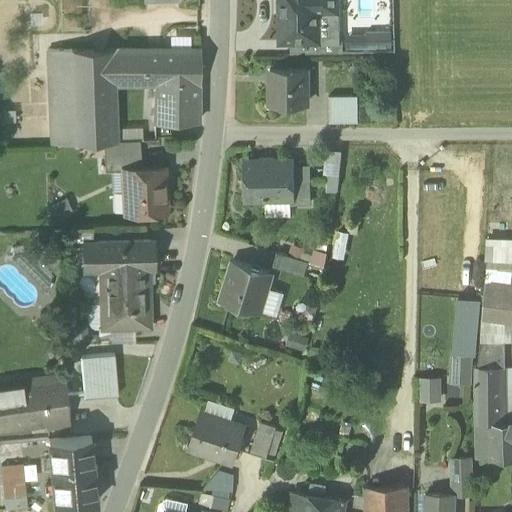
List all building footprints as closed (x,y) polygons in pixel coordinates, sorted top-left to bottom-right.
[(290,40),(318,40),(318,39),(317,10),(335,10),(335,0),(279,0),(280,40),(290,40)] [(322,39),(322,43),(336,43),(336,40),(335,10),(317,10),(318,39),(322,39)] [(169,36),(169,50),(190,50),(190,36),(169,36)] [(394,38),(342,40),(342,52),(394,51),(394,38)] [(290,52),(322,52),(322,43),(322,39),(318,39),(318,40),(290,40),(290,52)] [(342,40),(336,40),(336,43),(322,43),(322,52),(342,52),(342,40)] [(154,50),(108,51),(109,85),(116,85),(153,84),(154,50)] [(169,50),(154,50),(153,84),(197,83),(197,50),(190,50),(169,50)] [(50,144),(74,143),(70,51),(46,51),(50,144)] [(108,51),(70,51),(74,143),(102,142),(111,141),(109,85),(108,51)] [(271,102),(306,102),(306,81),(304,81),(304,70),(306,70),(306,68),(270,68),(270,70),(273,70),(273,82),(271,82),(271,102)] [(153,84),(152,121),(197,119),(197,83),(153,84)] [(117,127),(116,85),(109,85),(111,141),(117,141),(117,127)] [(329,121),(358,121),(357,94),(329,94),(329,121)] [(142,126),(117,127),(117,141),(138,140),(142,140),(142,126)] [(102,142),(104,170),(110,170),(122,169),(122,167),(140,167),(138,140),(117,141),(111,141),(102,142)] [(325,172),(338,173),(342,149),(325,147),(322,171),(325,172)] [(247,160),(247,197),(265,197),(289,197),(290,197),(290,187),(290,163),(289,159),(247,160)] [(290,187),(309,187),(308,163),(290,163),(290,187)] [(123,192),(124,211),(164,210),(162,166),(140,167),(122,167),(122,169),(127,169),(127,187),(123,192)] [(122,169),(110,170),(111,192),(123,192),(127,187),(127,169),(122,169)] [(335,190),(338,173),(325,172),(326,190),(335,190)] [(289,197),(290,202),(309,201),(309,187),(290,187),(290,197),(289,197)] [(74,214),(66,196),(47,205),(55,223),(74,214)] [(289,197),(265,197),(265,214),(290,214),(290,202),(289,197)] [(349,231),(337,229),(332,255),(344,257),(349,231)] [(69,230),(69,242),(82,242),(92,242),(91,230),(69,230)] [(486,256),(511,257),(511,236),(486,236),(486,256)] [(82,267),(99,266),(99,259),(147,258),(147,253),(150,253),(149,241),(149,240),(92,242),(82,242),(82,267)] [(69,242),(70,268),(82,267),(82,242),(69,242)] [(291,243),(288,254),(302,258),(305,247),(291,243)] [(4,253),(43,289),(49,270),(40,253),(21,247),(4,253)] [(325,251),(313,248),(310,261),(322,264),(325,251)] [(272,266),(304,275),(309,260),(302,258),(288,254),(276,250),(272,266)] [(511,257),(486,256),(484,280),(511,282),(511,257)] [(147,261),(147,258),(99,259),(99,266),(100,282),(106,282),(107,302),(107,326),(109,326),(134,325),(146,325),(145,284),(148,284),(148,268),(147,261)] [(219,300),(252,310),(260,287),(267,289),(268,286),(272,273),(231,260),(219,300)] [(511,282),(484,280),(481,319),(503,321),(511,321),(511,282)] [(456,285),(456,295),(479,296),(479,287),(456,285)] [(260,287),(252,310),(268,315),(269,312),(277,315),(285,291),(268,286),(267,289),(260,287)] [(456,295),(452,338),(476,340),(479,296),(456,295)] [(93,327),(107,326),(107,302),(90,302),(90,307),(86,311),(86,319),(90,325),(93,327)] [(502,336),(503,321),(481,319),(479,336),(502,336)] [(511,339),(511,321),(503,321),(502,336),(504,336),(503,339),(511,339)] [(134,325),(109,326),(110,342),(135,341),(134,325)] [(309,336),(289,330),(285,344),(305,350),(309,336)] [(477,366),(502,366),(503,339),(504,336),(502,336),(479,336),(477,366)] [(475,353),(476,340),(452,338),(452,352),(472,353),(475,353)] [(391,341),(381,341),(379,362),(389,363),(391,341)] [(449,352),(448,380),(470,382),(472,353),(452,352),(449,352)] [(81,356),(85,396),(116,394),(113,353),(81,356)] [(511,419),(501,420),(500,375),(502,375),(502,366),(477,366),(476,384),(476,420),(476,455),(479,454),(479,457),(511,457),(511,419)] [(511,366),(502,366),(502,375),(500,375),(501,420),(511,419),(511,366)] [(440,375),(418,375),(418,400),(441,400),(440,375)] [(0,428),(45,422),(46,427),(67,424),(64,386),(41,389),(40,381),(0,387),(0,428)] [(209,397),(205,410),(225,417),(230,419),(235,405),(209,397)] [(200,408),(199,412),(224,420),(225,417),(205,410),(200,408)] [(207,449),(233,458),(244,423),(230,419),(225,417),(224,420),(199,412),(187,446),(206,452),(207,449)] [(249,450),(265,454),(274,427),(274,425),(258,420),(249,450)] [(283,429),(274,427),(265,454),(274,457),(283,429)] [(48,440),(55,505),(96,501),(90,437),(48,440)] [(207,449),(206,452),(232,461),(233,458),(207,449)] [(453,493),(472,493),(471,457),(451,458),(452,493),(453,493)] [(0,464),(4,509),(27,507),(23,462),(0,464)] [(212,492),(230,496),(236,472),(219,467),(203,486),(214,487),(212,492)] [(406,511),(406,482),(365,483),(366,511),(406,511)] [(291,489),(287,511),(319,511),(323,493),(291,489)] [(230,496),(212,492),(209,504),(227,508),(230,496)] [(415,492),(414,511),(425,511),(426,492),(415,492)] [(453,511),(453,493),(452,493),(426,492),(425,511),(453,511)] [(343,511),(346,497),(323,493),(319,511),(343,511)] [(155,511),(166,511),(166,510),(173,511),(185,511),(188,500),(167,495),(159,501),(155,511)]
